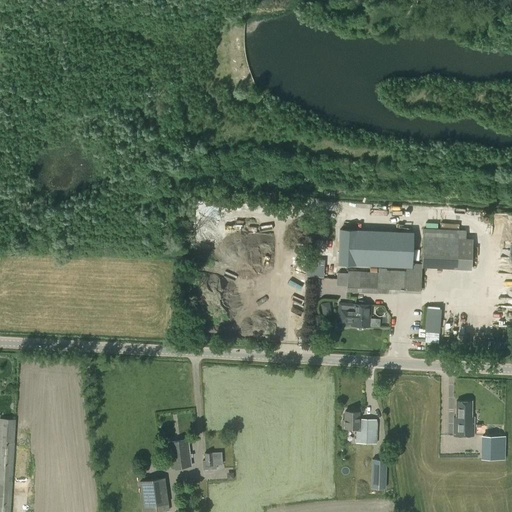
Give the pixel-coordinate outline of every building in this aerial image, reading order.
[(411,266),(413,232),(396,232),(356,230),(340,229),(338,263),(355,264),(411,266)] [(443,230),(424,229),(422,269),(441,270),(443,230)] [(338,303),(337,324),(350,324),(350,326),(370,327),(371,304),(365,304),(365,301),(358,300),(357,304),(352,303),(352,304),(338,303)] [(330,308),(329,301),(322,302),(323,309),(330,308)] [(436,338),(438,306),(422,304),(420,337),(436,338)] [(456,418),(453,418),(454,436),(474,436),(474,417),(472,417),(472,401),(456,401),(456,418)] [(342,419),(342,428),(358,428),(358,426),(360,427),(360,431),(356,431),(356,442),(376,443),(376,423),(376,419),(367,419),(367,421),(358,420),(358,411),(345,411),(345,420),(342,419)] [(9,511),(10,507),(15,419),(0,418),(0,511),(9,511)] [(428,476),(428,471),(438,471),(439,421),(422,421),(421,476),(428,476)] [(480,436),(478,495),(504,496),(506,437),(480,436)] [(187,439),(167,442),(170,469),(191,466),(187,439)] [(204,460),(202,461),(202,469),(215,469),(215,464),(221,464),(220,452),(204,453),(204,460)] [(445,452),(443,510),(464,511),(466,453),(445,452)] [(386,459),(372,459),(370,487),(385,488),(386,459)] [(163,479),(138,482),(142,511),(158,511),(167,511),(163,479)]
